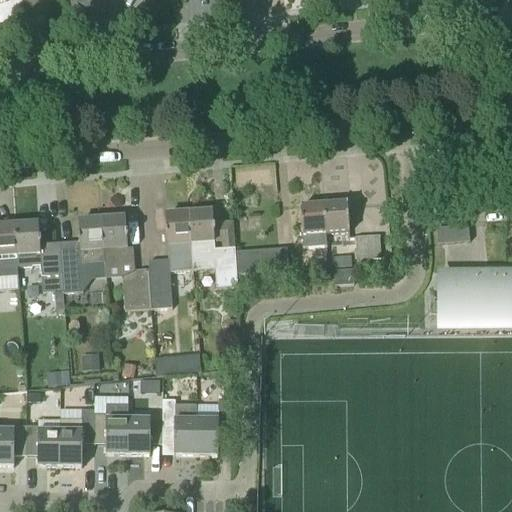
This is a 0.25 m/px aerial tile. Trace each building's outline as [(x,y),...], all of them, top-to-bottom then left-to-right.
[(347,207),(323,208),(325,237),(349,235),(347,207)] [(300,210),(302,238),(301,239),(301,251),(326,249),(325,237),(323,208),(300,210)] [(237,277),(235,255),(235,251),(234,251),(214,252),(213,226),(212,216),(189,217),(191,247),(193,274),(214,272),(216,291),(238,290),(237,277)] [(193,274),(191,247),(189,217),(165,219),(167,248),(168,264),(148,265),(149,273),(151,313),(171,312),(169,276),(193,274)] [(102,223),(105,265),(133,264),(132,251),(127,251),(126,237),(125,222),(102,223)] [(80,268),(105,265),(102,223),(78,225),(79,240),(78,240),(78,246),(59,247),(62,295),(63,296),(82,295),(80,268)] [(0,279),(18,279),(18,270),(17,258),(15,229),(1,230),(1,225),(0,225),(0,279)] [(15,229),(17,258),(18,270),(40,269),(42,296),(62,295),(59,247),(41,248),(40,243),(39,243),(38,228),(15,229)] [(469,244),(468,229),(436,231),(436,232),(438,247),(443,247),(455,246),(469,244)] [(380,239),(355,240),(357,266),(369,265),(368,261),(380,260),(379,240),(380,240),(380,239)] [(235,255),(237,277),(288,274),(287,252),(235,255)] [(351,260),(332,261),(333,271),(351,269),(351,260)] [(124,315),(151,313),(149,273),(134,274),(121,275),(122,280),(124,315)] [(335,289),(354,287),(353,273),(334,275),(335,289)] [(511,323),(511,281),(484,282),(476,282),(441,283),(441,306),(429,306),(430,319),(441,319),(441,324),(511,323)] [(239,323),(224,323),(224,333),(239,332),(239,323)] [(99,357),(80,359),(81,375),(100,373),(99,357)] [(168,379),(182,378),(180,360),(167,361),(168,379)] [(121,379),(133,381),(135,368),(123,366),(121,379)] [(25,368),(16,369),(16,379),(25,379),(25,368)] [(63,376),(47,377),(48,390),(64,388),(63,376)] [(162,437),(162,448),(163,448),(173,448),(173,459),(196,459),(196,424),(174,424),(174,409),(174,403),(162,403),(162,426),(162,437)] [(218,419),(230,419),(230,403),(218,403),(218,419)] [(105,458),(127,459),(128,423),(128,409),(106,408),(105,418),(94,417),(94,448),(105,448),(105,458)] [(82,447),(94,448),(94,417),(94,413),(81,413),(81,423),(60,423),(60,434),(59,470),(82,470),(82,447)] [(230,419),(218,419),(218,424),(196,424),(196,459),(218,459),(218,449),(230,449),(230,419)] [(26,459),(37,459),(37,470),(59,470),(60,434),(60,423),(59,434),(39,434),(39,429),(26,429),(26,459)] [(128,423),(127,459),(150,459),(150,448),(162,448),(162,437),(162,426),(150,426),(150,423),(128,423)] [(14,459),(26,459),(26,429),(14,430),(14,435),(0,434),(0,469),(14,470),(14,459)]
